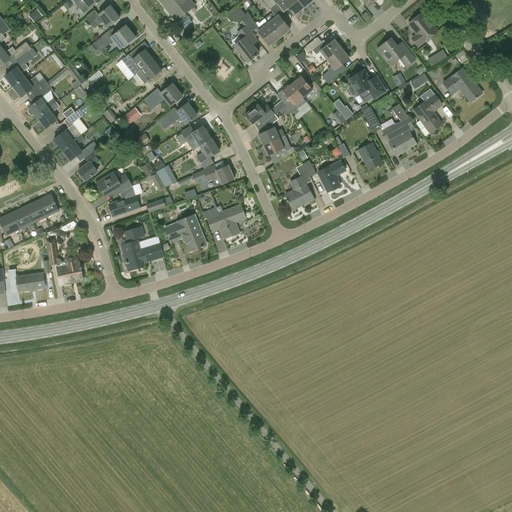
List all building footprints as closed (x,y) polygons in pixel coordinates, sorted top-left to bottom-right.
[(71,0),(79,9),(85,4),(90,9),(101,0),(71,0)] [(160,0),(176,20),(178,19),(179,20),(177,22),(183,30),(192,23),(186,15),(185,14),(193,7),(188,0),(160,0)] [(262,0),(270,9),(276,4),(274,1),(273,0),(262,0)] [(275,0),(274,1),(276,4),(283,12),(284,12),(288,9),(293,16),(304,8),(297,0),(275,0)] [(110,6),(98,15),(95,11),(86,18),(94,29),(103,22),(108,28),(120,19),(110,6)] [(280,38),(265,19),(259,24),(258,22),(256,24),(247,14),(246,15),(238,7),(233,11),(240,20),(240,19),(241,21),(257,42),(258,41),(251,32),(256,29),(258,32),(269,46),(280,38)] [(37,9),(29,16),(35,22),(42,16),(37,9)] [(273,17),(267,22),(280,38),(290,30),(279,16),(275,11),(273,13),(271,14),(273,17)] [(366,12),(361,16),(365,21),(365,22),(370,18),(370,17),(366,12)] [(408,25),(415,35),(411,38),(418,47),(437,32),(422,13),(408,25)] [(237,34),(241,40),(234,46),(240,54),(239,55),(238,58),(243,63),(245,64),(247,62),(247,63),(259,54),(252,46),(257,42),(241,21),(240,22),(244,27),(237,34)] [(0,50),(2,49),(0,46),(0,43),(5,39),(3,36),(10,30),(4,22),(0,25),(0,50)] [(111,38),(107,33),(88,49),(91,52),(92,51),(94,53),(96,53),(99,50),(100,51),(113,41),(120,50),(135,38),(125,26),(111,38)] [(377,50),(390,66),(400,59),(406,67),(415,60),(402,43),(397,47),(390,39),(377,50)] [(334,40),(325,47),(321,42),(312,50),(316,55),(320,52),(327,61),(341,50),(334,40)] [(5,53),(2,49),(0,50),(0,67),(13,57),(16,60),(30,48),(26,42),(15,51),(12,48),(5,53)] [(154,61),(145,50),(148,48),(144,43),(128,55),(119,63),(132,78),(137,74),(141,71),(154,61)] [(20,65),(17,67),(4,77),(12,87),(25,78),(21,74),(28,68),(26,65),(33,59),(28,53),(31,50),(30,48),(16,60),(20,65)] [(447,57),(442,49),(434,53),(439,61),(447,57)] [(327,61),(331,66),(327,70),(329,71),(322,77),(328,84),(345,69),(342,65),(349,59),(341,50),(327,61)] [(161,71),(154,61),(141,71),(137,74),(144,84),(147,83),(151,87),(168,73),(164,68),(161,71)] [(65,67),(76,81),(71,84),(74,89),(84,82),(80,76),(78,75),(74,71),(74,68),(71,64),(65,67)] [(47,83),(38,91),(42,98),(52,90),(51,88),(69,73),(65,68),(47,83)] [(482,94),(474,83),(473,83),(462,69),(443,84),(451,95),(459,89),(470,103),(482,94)] [(349,80),(352,85),(349,87),(348,90),(352,96),(355,96),(358,94),(358,95),(359,95),(362,100),(370,95),(373,100),(386,93),(376,77),(369,81),(363,71),(349,80)] [(392,78),(398,86),(405,81),(399,73),(392,78)] [(314,81),(309,86),(301,76),(292,84),(303,97),(312,90),(316,95),(322,91),(314,81)] [(25,78),(12,87),(21,98),(34,87),(38,91),(47,83),(44,79),(39,82),(35,77),(28,82),(25,78)] [(172,84),(161,93),(157,89),(144,100),(152,110),(165,99),(171,106),(182,97),(172,84)] [(303,97),(292,84),(283,92),(290,101),(285,105),(294,117),(299,112),(297,110),(306,102),(303,98),(303,97)] [(80,86),(74,90),(80,98),(86,94),(80,86)] [(420,97),(424,102),(413,111),(430,133),(442,125),(432,113),(442,105),(435,96),(430,90),(420,97)] [(29,108),(29,109),(28,110),(28,112),(30,115),(33,115),(37,119),(56,103),(53,99),(45,105),(40,99),(29,108)] [(282,101),(271,110),(267,105),(262,109),(258,105),(245,116),(252,125),(254,124),(257,129),(285,106),(282,101)] [(56,103),(37,119),(46,129),(57,121),(52,114),(60,107),(56,103)] [(187,104),(177,111),(175,108),(158,121),(164,130),(181,117),(186,124),(197,116),(196,115),(197,113),(195,109),(192,110),(187,104)] [(361,112),(373,133),(382,128),(370,107),(368,108),(367,105),(360,108),(362,111),(361,112)] [(285,106),(257,129),(260,134),(258,135),(263,146),(285,136),(282,130),(276,132),(274,127),(272,124),(278,119),(274,115),(285,106)] [(339,111),(340,112),(346,120),(349,118),(353,115),(352,114),(347,107),(346,106),(344,107),(339,111)] [(66,119),(75,112),(71,107),(62,114),(66,119)] [(128,126),(141,115),(135,108),(122,119),(128,126)] [(117,119),(110,109),(104,114),(111,124),(117,119)] [(68,127),(81,117),(77,112),(64,121),(68,127)] [(73,125),(65,131),(53,140),(62,151),(62,150),(81,135),(73,125)] [(203,127),(194,132),(190,126),(181,132),(182,134),(175,138),(179,144),(186,140),(188,144),(195,140),(200,146),(210,139),(203,127)] [(406,150),(416,144),(409,132),(389,143),(396,156),(406,150)] [(136,140),(141,147),(150,142),(146,134),(136,140)] [(84,139),(81,135),(62,150),(71,161),(82,153),(76,146),(84,139)] [(285,136),(263,146),(268,157),(270,156),(274,165),(295,152),(293,147),(291,149),(285,136)] [(89,146),(93,152),(103,145),(98,139),(89,146)] [(200,146),(204,153),(197,157),(204,169),(214,163),(210,158),(219,152),(211,139),(210,139),(200,146)] [(368,171),(382,164),(372,143),(358,150),(368,171)] [(349,155),(343,144),(338,147),(344,158),(349,155)] [(84,159),(87,164),(78,171),(86,182),(98,172),(94,167),(100,162),(92,152),(84,159)] [(155,171),(158,169),(148,154),(145,156),(155,171)] [(303,165),(309,177),(316,174),(309,161),(308,159),(301,162),(303,165)] [(346,171),(341,161),(330,167),(330,166),(317,173),(327,193),(340,186),(335,176),(346,171)] [(228,166),(225,167),(223,162),(192,175),(195,182),(206,178),(208,182),(212,180),(215,188),(234,180),(234,179),(235,178),(236,176),(234,172),(232,171),(231,172),(228,166)] [(298,172),(300,175),(306,172),(303,165),(302,164),(296,168),(298,172)] [(159,171),(156,173),(157,173),(165,188),(166,187),(177,182),(169,166),(159,171)] [(120,194),(132,187),(125,175),(117,180),(113,173),(96,183),(105,199),(112,195),(114,197),(118,195),(120,194)] [(157,173),(150,177),(155,185),(158,191),(164,188),(165,188),(157,173)] [(294,190),(285,195),(292,211),(314,200),(306,184),(302,176),(301,177),(290,182),(294,190)] [(177,182),(166,187),(168,190),(173,187),(174,189),(179,186),(180,187),(192,181),(190,177),(177,182)] [(132,187),(120,194),(122,199),(108,204),(113,218),(140,209),(136,197),(132,187)] [(194,189),(184,193),(187,199),(197,196),(194,189)] [(51,195),(38,201),(46,218),(59,212),(51,195)] [(149,213),(166,207),(163,199),(146,205),(149,213)] [(38,201),(25,207),(33,224),(46,218),(38,201)] [(240,206),(218,215),(215,208),(202,213),(205,220),(207,219),(212,232),(220,229),(224,239),(239,233),(235,223),(245,219),(240,206)] [(33,224),(25,207),(12,213),(20,230),(33,224)] [(20,230),(12,213),(0,218),(0,223),(6,236),(20,230)] [(194,215),(176,222),(177,223),(164,228),(170,242),(183,237),(189,252),(206,245),(194,215)] [(124,231),(141,226),(139,219),(122,224),(124,231)] [(127,242),(128,244),(120,246),(128,271),(144,266),(143,263),(164,257),(160,244),(140,250),(137,241),(136,239),(145,237),(142,227),(124,232),(127,242)] [(83,280),(79,264),(78,259),(77,257),(75,256),(72,255),(67,256),(65,257),(64,259),(64,262),(62,262),(61,261),(59,259),(58,259),(55,238),(47,240),(51,265),(56,264),(60,282),(69,280),(70,283),(83,280)] [(43,273),(16,277),(10,278),(12,293),(18,292),(18,293),(45,289),(43,273)]
